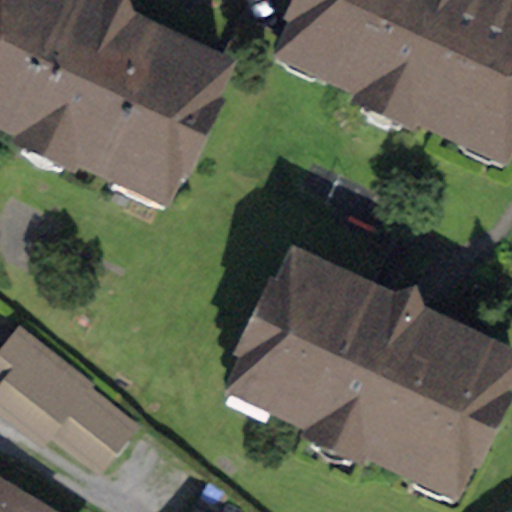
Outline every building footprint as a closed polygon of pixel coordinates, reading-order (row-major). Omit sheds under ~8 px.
[(96,0),(0,0),(0,125),(169,205),(235,64),(96,0)] [(511,141),(511,0),(297,0),(270,58),(500,166),(511,141)] [(511,348),(295,250),(229,394),(461,498),(511,384),(511,348)] [(94,381),(22,326),(0,354),(0,413),(41,445),(49,434),(104,477),(140,429),(88,389),(94,381)] [(48,511),(0,482),(0,511),(48,511)]
